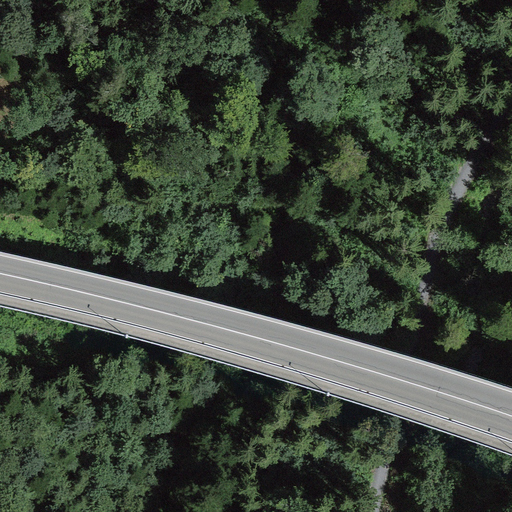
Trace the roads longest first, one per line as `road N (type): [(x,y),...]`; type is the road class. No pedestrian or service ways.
road 1 (secondary): [(0,278),(157,314),(511,423)]
road 2 (track): [(372,511),(450,220),(511,103)]
